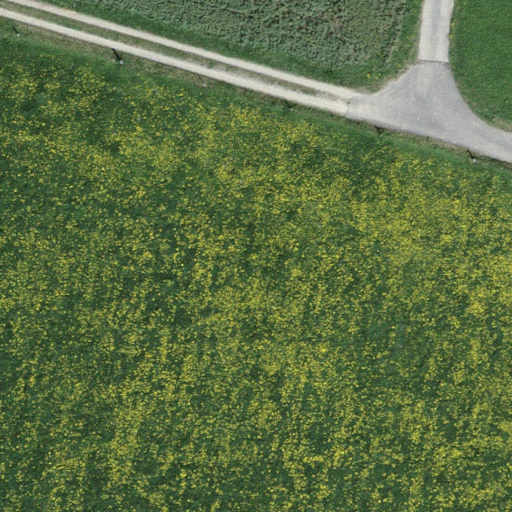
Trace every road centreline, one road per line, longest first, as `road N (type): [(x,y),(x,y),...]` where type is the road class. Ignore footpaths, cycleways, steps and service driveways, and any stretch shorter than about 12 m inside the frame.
road 1 (track): [(511,145),(0,8)]
road 2 (track): [(425,123),(438,0)]
